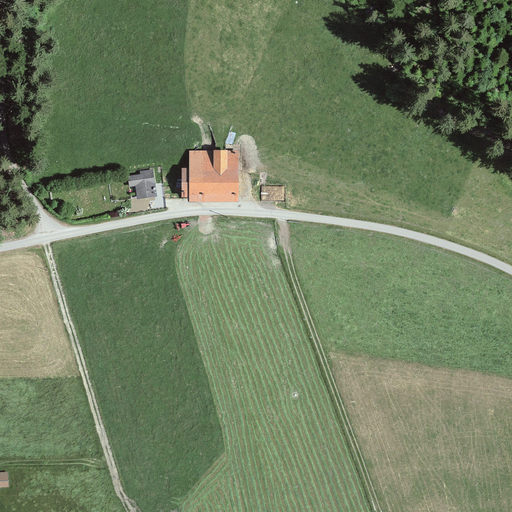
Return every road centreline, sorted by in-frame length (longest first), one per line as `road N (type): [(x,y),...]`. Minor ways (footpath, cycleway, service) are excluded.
road 1 (unclassified): [(0,246),(225,211),(395,227),(511,270)]
road 2 (track): [(280,214),(381,511)]
road 3 (track): [(57,236),(21,190),(0,123)]
